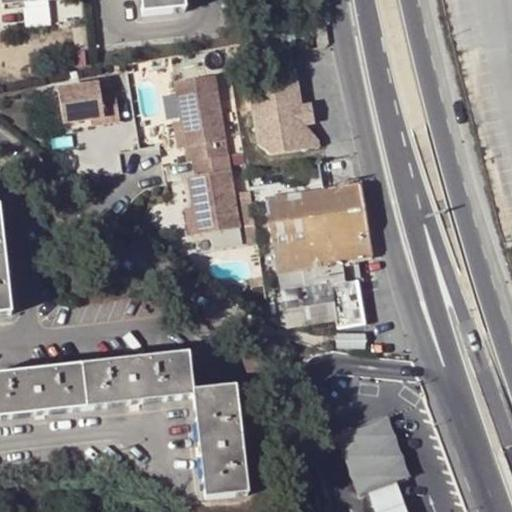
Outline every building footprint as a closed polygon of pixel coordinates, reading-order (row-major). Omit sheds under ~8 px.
[(139,0),(141,18),(184,13),(182,0),(139,0)] [(249,94),(257,148),(271,158),(320,150),(319,144),(307,130),(296,116),(304,110),(299,78),(292,74),(259,80),(249,94)] [(180,124),(184,150),(187,165),(192,164),(226,158),(213,79),(173,86),(180,124)] [(100,95),(115,92),(113,82),(99,85),(100,95)] [(100,95),(99,85),(57,91),(63,126),(94,121),(104,119),(105,124),(120,122),(115,92),(100,95)] [(304,110),(296,116),(307,130),(304,110)] [(184,150),(180,124),(172,125),(177,151),(184,150)] [(238,230),(226,158),(192,164),(194,179),(187,180),(192,211),(197,237),(238,230)] [(360,188),(268,201),(279,275),(373,262),(360,188)] [(0,316),(12,315),(0,207),(0,316)] [(189,238),(197,237),(192,211),(185,212),(189,238)] [(330,290),(281,297),(284,315),(301,313),(305,329),(336,324),(330,290)] [(134,362),(0,376),(0,420),(193,399),(205,501),(249,497),(236,388),(193,393),(188,355),(134,362)] [(402,511),(392,484),(364,494),(370,511),(402,511)]
